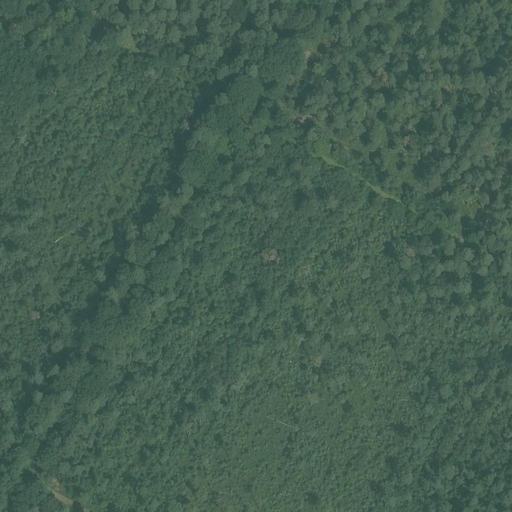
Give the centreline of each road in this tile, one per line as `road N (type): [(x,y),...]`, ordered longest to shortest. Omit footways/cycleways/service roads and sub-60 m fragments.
road 1 (track): [(247,115),(13,511)]
road 2 (track): [(247,115),(511,272)]
road 3 (track): [(51,0),(247,115)]
road 4 (track): [(316,0),(247,115)]
